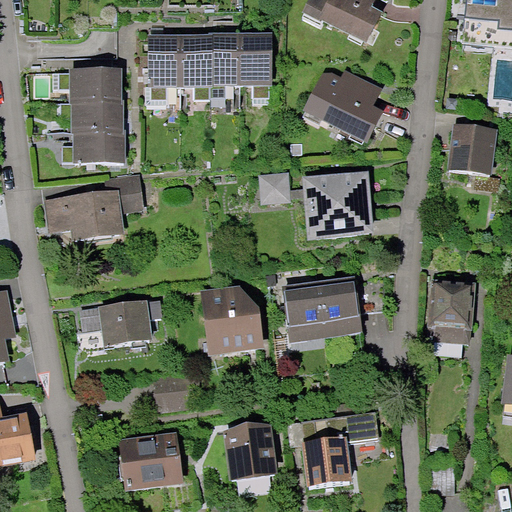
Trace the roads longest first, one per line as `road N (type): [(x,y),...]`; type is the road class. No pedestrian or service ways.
road 1 (residential): [(3,0),(68,511)]
road 2 (residential): [(437,0),(411,359)]
